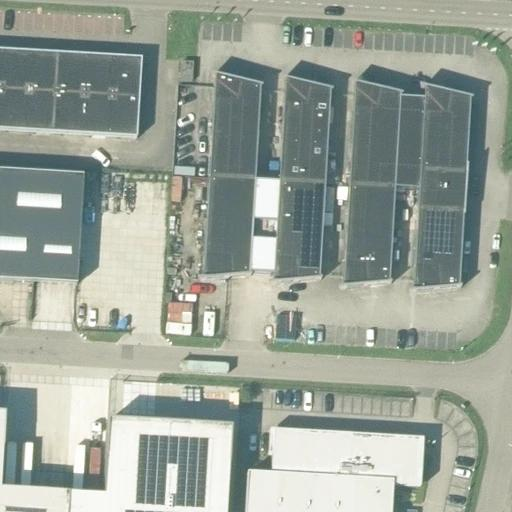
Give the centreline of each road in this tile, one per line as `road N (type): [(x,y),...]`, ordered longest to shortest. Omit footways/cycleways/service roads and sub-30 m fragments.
road 1 (unclassified): [(511,384),(0,355)]
road 2 (tertiary): [(191,0),(511,15)]
road 3 (unclassified): [(511,391),(487,511)]
